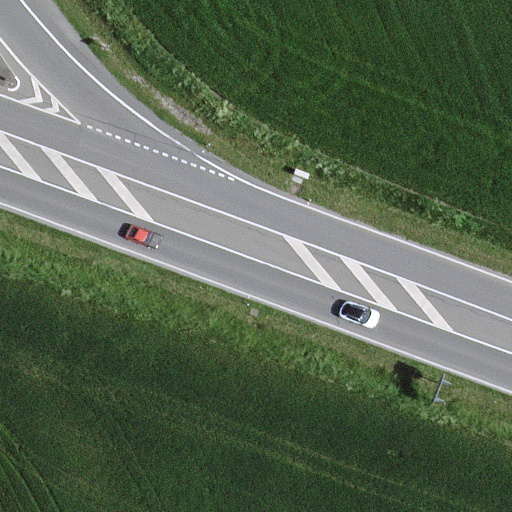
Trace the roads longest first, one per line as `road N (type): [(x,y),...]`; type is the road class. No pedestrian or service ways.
road 1 (motorway): [(257,242),(58,72),(0,4)]
road 2 (primary): [(257,242),(0,148)]
road 3 (primary): [(511,337),(257,242)]
